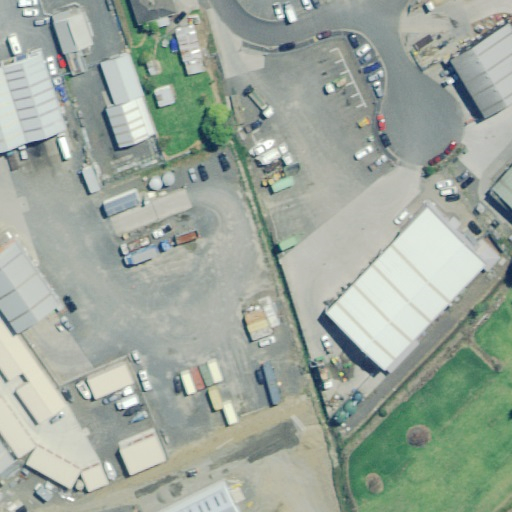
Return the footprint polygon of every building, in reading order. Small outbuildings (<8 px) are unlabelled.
[(166,14),(176,11),(172,0),(131,0),(137,22),(156,17),(158,26),(169,23),(166,14)] [(94,51),(80,6),(51,15),(63,53),(65,52),(72,75),(87,71),(82,55),(94,51)] [(511,96),(511,26),(508,20),(449,55),(484,114),(511,96)] [(204,69),(193,25),(175,30),(186,73),(204,69)] [(41,51),(0,63),(0,146),(65,126),(41,51)] [(155,132),(128,53),(100,62),(110,91),(102,94),(119,144),(155,132)] [(173,101),(168,86),(153,92),(158,106),(173,101)] [(511,221),(511,161),(482,196),(511,221)] [(140,201),(135,190),(105,201),(109,213),(140,201)] [(374,369),(473,265),(417,212),(318,316),(374,369)] [(46,305),(4,243),(0,245),(0,327),(4,334),(46,305)] [(0,474),(12,466),(0,448),(0,474)] [(233,511),(223,490),(177,511),(233,511)]
